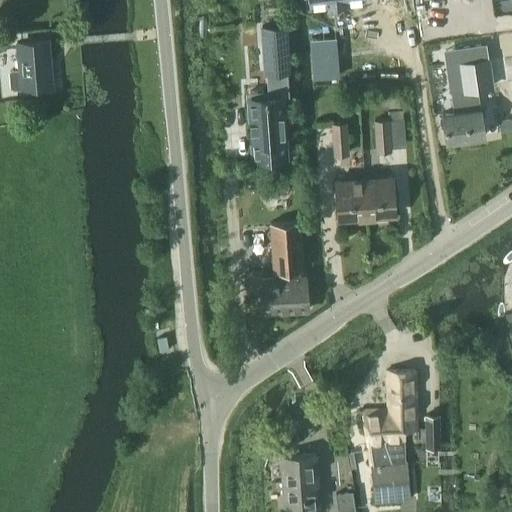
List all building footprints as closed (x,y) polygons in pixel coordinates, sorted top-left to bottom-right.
[(311,0),(312,8),(330,8),(330,10),(353,10),(353,9),(371,9),(370,0),(311,0)] [(252,120),(250,120),(251,130),(253,130),(254,142),(255,157),(281,155),(287,155),(283,96),(290,96),(288,71),(290,71),(286,24),(262,26),(266,72),(267,72),(268,90),(251,91),(252,111),(252,120)] [(49,38),(18,41),(20,68),(13,69),(11,71),(12,85),(14,87),(53,83),(49,38)] [(455,111),(443,113),(447,139),(448,139),(484,134),(485,134),(481,107),(480,107),(477,88),(492,86),(486,43),(459,47),(461,62),(447,64),(451,90),(451,91),(452,91),(455,111)] [(370,106),(400,105),(399,92),(370,92),(370,106)] [(389,117),(374,118),(376,151),(391,150),(389,117)] [(347,120),(332,121),(334,155),(349,154),(347,120)] [(364,175),(367,217),(395,215),(392,173),(364,175)] [(339,219),(367,217),(364,175),(336,177),(339,219)] [(300,276),(300,268),(304,268),(301,220),(271,221),(274,270),(277,270),(277,277),(261,278),(264,312),(309,309),(307,275),(300,276)] [(386,444),(386,446),(405,445),(404,429),(418,428),(416,370),(386,371),(387,408),(388,420),(385,421),(386,444)] [(391,463),(386,446),(386,444),(385,421),(388,420),(387,408),(363,409),(369,464),(371,464),(373,500),(393,499),(391,463)] [(425,446),(438,445),(438,416),(425,417),(425,446)] [(283,472),(317,470),(316,453),(282,456),(283,472)] [(391,463),(393,499),(408,498),(406,462),(391,463)] [(354,493),(363,491),(359,467),(351,469),(354,493)] [(285,494),(318,492),(317,470),(283,472),(285,494)] [(319,511),(318,492),(285,494),(285,511),(319,511)]
